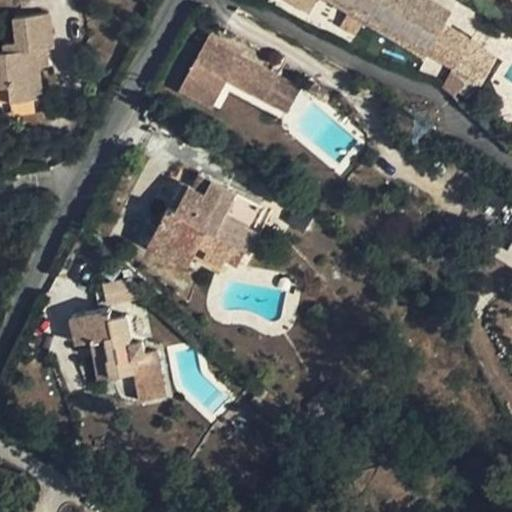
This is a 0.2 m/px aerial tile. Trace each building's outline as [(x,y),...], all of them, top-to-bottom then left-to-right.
[(329,0),(350,12),(353,8),(380,24),(377,29),(425,57),(451,14),(427,0),(423,0),(423,1),(421,0),(329,0)] [(353,8),(350,12),(377,29),(380,24),(353,8)] [(35,49),(44,48),(52,47),(48,13),(12,17),(15,42),(2,43),(3,51),(0,51),(0,101),(26,99),(40,98),(37,68),(35,49)] [(211,35),(181,90),(214,107),(229,80),(289,112),(302,89),(242,56),(244,52),(211,35)] [(46,68),(44,48),(35,49),(37,68),(46,68)] [(26,99),(0,101),(0,115),(28,113),(26,99)] [(258,222),(266,206),(202,174),(194,186),(189,183),(187,183),(186,184),(185,185),(178,202),(180,203),(179,206),(177,209),(169,205),(157,230),(196,251),(200,244),(209,248),(205,255),(223,264),(227,257),(238,265),(247,248),(252,250),(265,225),(258,222)] [(274,210),(266,206),(258,222),(265,225),(274,210)] [(196,251),(157,230),(150,243),(190,263),(196,251)] [(119,300),(119,299),(114,282),(94,286),(98,305),(119,300)] [(110,357),(114,375),(136,371),(142,401),(166,396),(158,351),(143,353),(143,351),(142,348),(139,348),(134,348),(131,337),(134,336),(128,313),(113,317),(110,306),(73,315),(79,343),(92,340),(108,336),(112,356),(110,357)] [(108,336),(92,340),(99,378),(114,375),(110,357),(112,356),(108,336)] [(450,344),(440,338),(427,358),(438,364),(450,344)]
